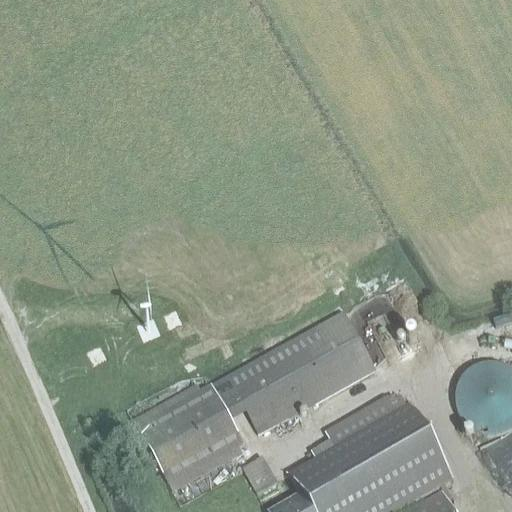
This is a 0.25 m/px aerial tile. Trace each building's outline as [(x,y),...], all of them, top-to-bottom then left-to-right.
[(194,387),(130,422),(141,440),(171,494),(240,456),(236,448),(241,445),(242,445),(230,425),(246,416),(251,425),(257,436),(373,372),(342,317),(341,315),(245,368),(237,373),(210,388),(199,394),(194,387)] [(501,368),(491,366),(481,368),(471,372),(463,379),(458,388),(455,398),(455,408),(458,418),(463,427),(471,433),(481,438),(491,439),(501,438),(511,434),(511,432),(511,373),(511,372),(501,368)] [(408,407),(387,401),(374,409),(325,437),(329,444),(310,455),(315,463),(288,478),(300,498),(275,511),(452,511),(441,493),(408,511),(402,511),(452,484),(408,407)] [(511,508),(511,507),(511,434),(483,447),(511,508)] [(239,472),(257,496),(276,482),(259,458),(239,472)]
